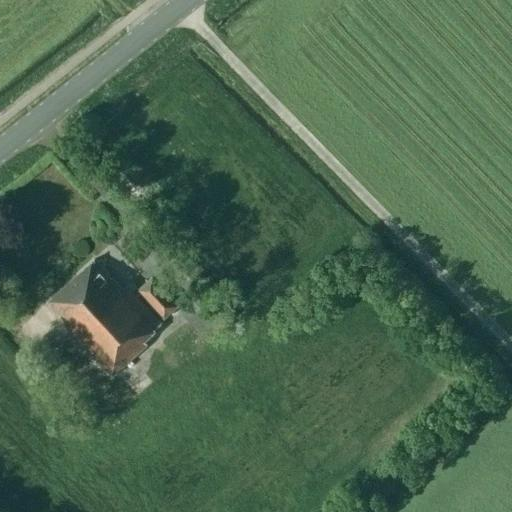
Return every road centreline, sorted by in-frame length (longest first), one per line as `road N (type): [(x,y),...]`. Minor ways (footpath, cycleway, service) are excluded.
road 1 (track): [(174,0),(511,347)]
road 2 (tertiary): [(0,148),(187,0)]
